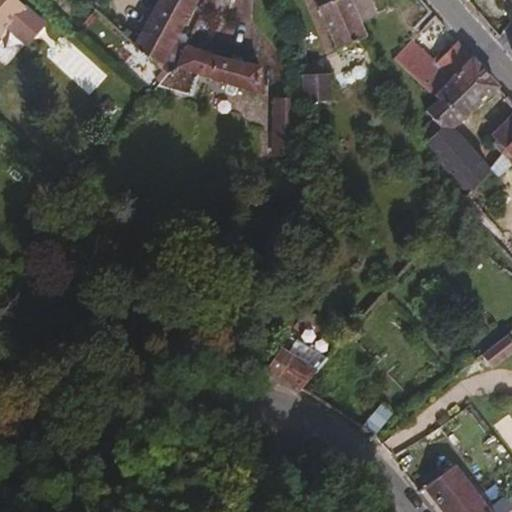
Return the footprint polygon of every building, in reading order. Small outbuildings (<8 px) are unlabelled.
[(0,0),(0,29),(27,1),(25,0),(0,0)] [(188,13),(195,0),(160,0),(137,41),(167,68),(178,63),(179,61),(167,52),(188,13)] [(365,31),(350,0),(319,0),(338,43),(365,31)] [(383,23),(371,0),(350,0),(365,31),(383,23)] [(406,28),(428,6),(423,0),(408,0),(395,14),(406,28)] [(440,20),(433,12),(427,18),(435,25),(440,20)] [(430,55),(410,36),(394,54),(404,65),(434,93),(472,55),(457,38),(447,48),(436,61),(430,55)] [(259,90),(263,63),(212,51),(188,40),(186,41),(179,61),(178,63),(259,90)] [(436,61),(447,48),(442,43),(430,55),(436,61)] [(483,165),(451,125),(497,83),(472,55),(434,93),(436,95),(424,106),(438,124),(420,136),(461,187),(483,165)] [(332,95),(331,68),(318,69),(318,60),(304,60),(306,87),(305,96),(332,95)] [(293,148),(295,98),(276,93),(275,148),(293,148)] [(504,144),(511,136),(511,111),(492,131),(497,136),(492,142),(499,149),(504,144)] [(511,152),(504,144),(499,149),(511,163),(511,152)] [(511,338),(510,335),(484,353),(493,365),(511,351),(511,338)] [(282,367),(301,348),(258,342),(243,361),(255,361),(270,363),(282,367)] [(494,511),(479,492),(454,459),(425,482),(448,511),(494,511)]
